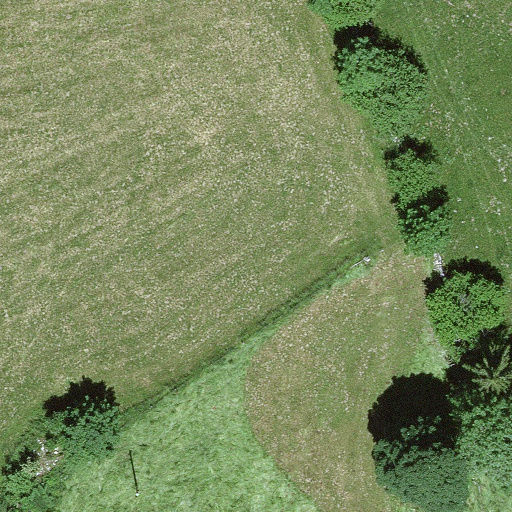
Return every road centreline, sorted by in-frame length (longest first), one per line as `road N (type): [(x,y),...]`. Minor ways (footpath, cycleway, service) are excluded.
road 1 (track): [(420,0),(508,263)]
road 2 (track): [(421,274),(379,375),(363,440),(387,511)]
